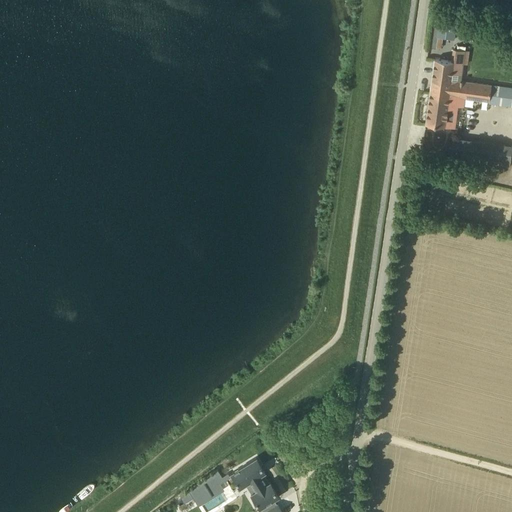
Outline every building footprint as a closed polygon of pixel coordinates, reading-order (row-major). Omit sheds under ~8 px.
[(457,23),(439,20),(437,37),(455,39),(457,23)] [(465,98),(489,102),(491,84),(461,80),(464,62),(435,58),(430,95),(465,100),(465,98)] [(511,86),(491,84),(489,102),(489,103),(511,106),(511,86)] [(465,100),(430,95),(426,124),(452,128),(455,128),(458,106),(464,107),(465,100)] [(511,145),(456,138),(453,158),(511,166),(511,145)] [(280,497),(279,495),(257,455),(233,469),(242,485),(246,482),(252,491),(250,492),(261,511),(280,511),(276,503),(275,504),(273,501),(280,497)] [(177,511),(198,511),(190,499),(180,505),(182,509),(177,511)]
